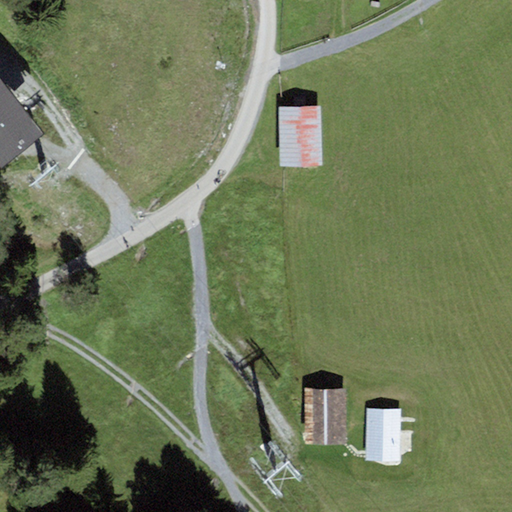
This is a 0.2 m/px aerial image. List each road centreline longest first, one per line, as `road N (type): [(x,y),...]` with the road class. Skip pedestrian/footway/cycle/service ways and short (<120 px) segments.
road 1 (track): [(0,306),(102,366),(256,511)]
road 2 (track): [(236,511),(197,408),(204,280),(181,208)]
road 3 (track): [(181,208),(152,187),(0,135)]
road 4 (track): [(257,72),(374,30),(428,0)]
